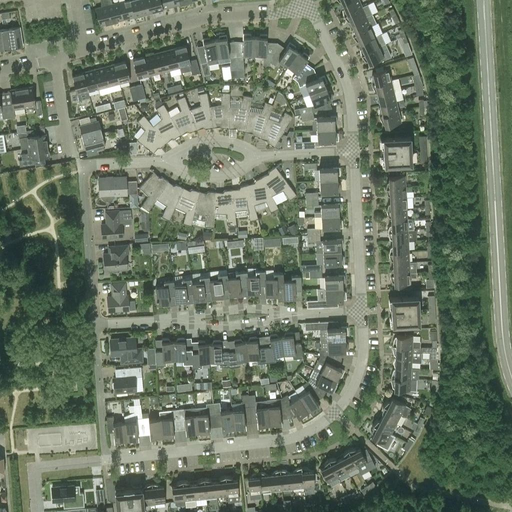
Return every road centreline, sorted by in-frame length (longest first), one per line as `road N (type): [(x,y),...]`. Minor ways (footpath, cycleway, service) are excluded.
road 1 (secondary): [(511,377),(504,352),(483,0)]
road 2 (residential): [(105,461),(284,442),(323,425),(361,367),(358,315)]
road 3 (residential): [(94,323),(84,170),(170,162)]
road 4 (residential): [(83,51),(196,20),(307,10)]
road 5 (residential): [(358,315),(353,155)]
road 6 (residential): [(353,155),(352,98),(307,10)]
road 7 (residential): [(105,461),(94,323)]
